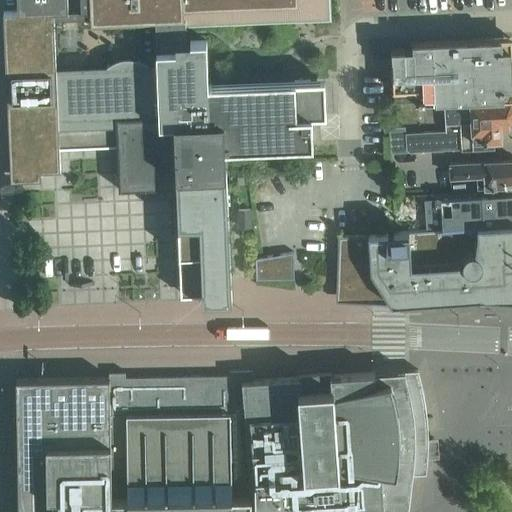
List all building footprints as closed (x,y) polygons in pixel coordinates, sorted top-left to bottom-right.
[(79,0),(80,9),(68,10),(67,0),(16,0),(17,10),(3,11),(4,50),(10,171),(12,171),(60,169),(59,147),(117,145),(118,189),(145,188),(146,190),(147,192),(149,194),(151,195),(153,195),(155,195),(157,193),(159,192),(160,190),(160,187),(176,187),(180,280),(180,294),(202,293),(202,301),(231,299),(230,277),(225,159),(225,148),(313,144),(312,141),(311,115),(326,114),(325,79),(310,79),(267,81),(255,82),(228,83),(208,84),(206,52),(206,40),(192,40),(186,41),(185,24),(217,23),(254,22),(298,20),(325,19),(329,19),(328,0),(79,0)] [(394,103),(511,97),(511,59),(511,37),(412,42),(412,47),(392,48),(394,103)] [(511,120),(511,118),(511,101),(510,100),(471,102),(472,121),(445,123),(445,130),(405,132),(406,149),(408,151),(460,148),(460,149),(493,147),(493,140),(500,139),(500,131),(511,130),(511,120)] [(406,149),(405,132),(405,126),(393,127),(394,152),(406,151),(406,149)] [(511,158),(483,160),(483,161),(449,162),(450,174),(483,172),(484,187),(511,185),(511,158)] [(511,193),(441,198),(442,227),(511,222),(511,193)] [(238,227),(251,226),(250,208),(238,209),(238,227)] [(511,297),(511,222),(338,235),(335,300),(392,303),(478,297),(511,297)] [(294,279),(293,251),(255,257),(256,278),(294,279)] [(408,511),(412,474),(426,473),(427,458),(428,445),(428,434),(427,421),(426,413),(425,402),(423,391),(420,378),(418,369),(374,372),(332,375),(331,373),(299,375),(299,377),(248,380),(248,369),(229,369),(229,375),(125,376),(125,371),(108,372),(108,377),(16,379),(17,451),(18,456),(18,485),(19,494),(21,499),(25,511),(408,511)]
